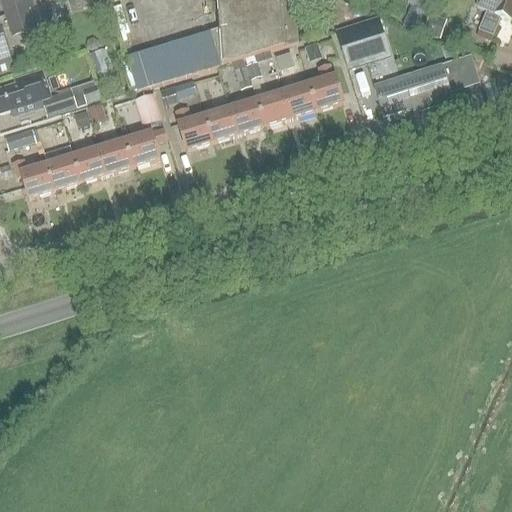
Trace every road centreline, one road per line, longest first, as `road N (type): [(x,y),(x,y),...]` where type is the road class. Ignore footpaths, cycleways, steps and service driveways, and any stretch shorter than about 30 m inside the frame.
road 1 (tertiary): [(0,325),(511,164)]
road 2 (residential): [(0,272),(511,111)]
